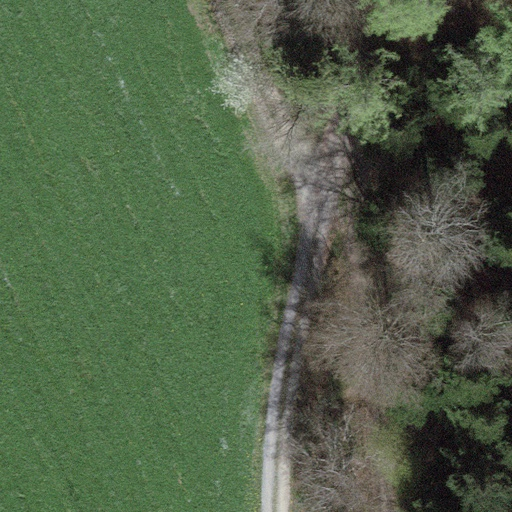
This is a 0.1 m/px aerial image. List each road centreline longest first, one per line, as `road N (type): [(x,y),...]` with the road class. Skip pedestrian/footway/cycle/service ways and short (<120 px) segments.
road 1 (track): [(317,208),(278,399),(275,511)]
road 2 (track): [(205,0),(317,208)]
road 3 (track): [(356,0),(349,100),(317,208)]
